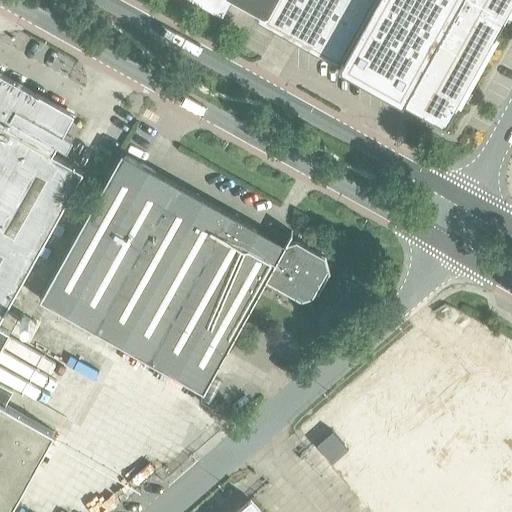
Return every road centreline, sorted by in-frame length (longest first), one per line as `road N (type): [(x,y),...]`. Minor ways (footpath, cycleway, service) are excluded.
road 1 (unclassified): [(5,0),(445,248)]
road 2 (unclassified): [(471,202),(112,0)]
road 3 (unclassified): [(166,511),(405,302),(445,248)]
